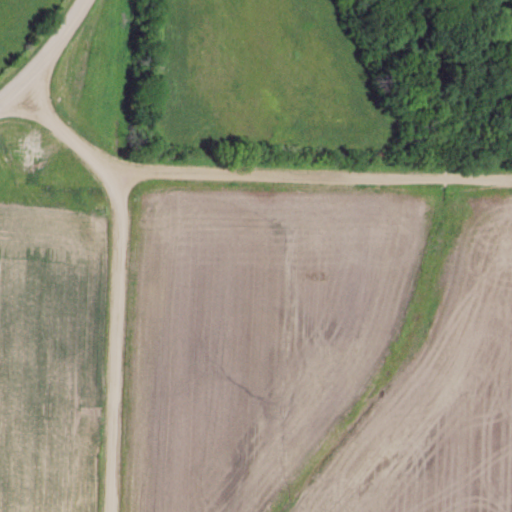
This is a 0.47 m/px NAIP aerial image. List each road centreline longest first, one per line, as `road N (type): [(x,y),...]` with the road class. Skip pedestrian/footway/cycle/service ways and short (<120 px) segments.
road 1 (residential): [(113,511),(127,184),(54,115),(3,110)]
road 2 (residential): [(511,182),(143,174),(127,184)]
road 3 (tertiary): [(0,111),(62,49),(92,0)]
